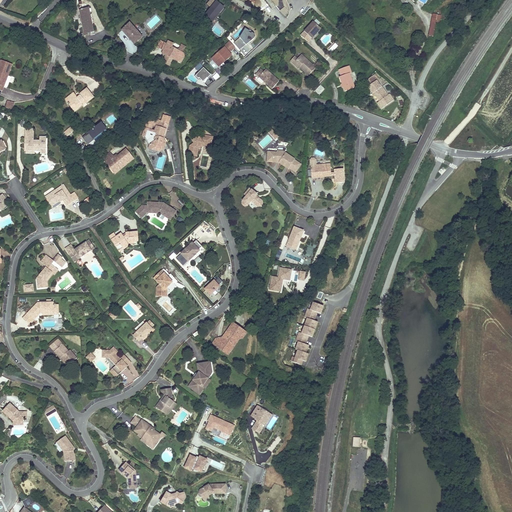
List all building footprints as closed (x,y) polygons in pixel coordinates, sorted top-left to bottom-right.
[(202,17),(209,23),(217,13),(220,15),(225,9),(214,0),(209,0),(206,4),(210,7),(202,17)] [(304,16),(309,8),(306,6),(301,14),(304,16)] [(89,8),(79,10),(84,35),(90,34),(90,35),(95,34),(94,31),(93,31),(89,8)] [(313,22),(301,35),(308,42),(311,38),(312,39),(321,29),(313,22)] [(122,30),(134,44),(142,37),(130,23),(122,30)] [(239,47),(243,44),(245,46),(254,40),(248,30),(234,40),(239,47)] [(158,47),(164,50),(167,44),(161,41),(158,47)] [(164,50),(162,53),(173,58),(174,57),(181,61),(185,54),(182,53),(178,51),(172,47),(173,44),(168,41),(167,44),(164,50)] [(212,59),(218,65),(224,60),(225,61),(231,56),(229,52),(235,47),(230,42),(219,51),(218,50),(216,51),(218,54),(212,59)] [(301,54),(297,59),(294,62),(300,67),(306,73),(305,73),(308,76),(316,67),(313,64),(301,54)] [(294,62),(297,59),(295,56),(291,61),(299,69),(300,67),(294,62)] [(0,91),(2,92),(13,65),(2,60),(0,65),(0,91)] [(349,66),(339,70),(342,77),(340,77),(342,84),(343,87),(345,92),(355,88),(350,74),(351,73),(349,66)] [(203,67),(195,76),(198,79),(199,78),(203,82),(210,75),(203,67)] [(272,89),(279,81),(266,70),(263,72),(259,77),(272,89)] [(368,87),(373,94),(374,93),(376,96),(379,101),(377,103),(381,109),(394,100),(390,94),(388,95),(375,78),(373,79),(372,78),(366,82),(369,86),(368,87)] [(75,112),(94,98),(86,87),(79,93),(79,94),(76,96),(74,92),(65,99),(75,112)] [(14,104),(7,102),(5,109),(12,110),(14,104)] [(167,143),(166,141),(163,140),(167,130),(157,126),(155,131),(152,129),(154,123),(161,126),(163,121),(150,116),(146,127),(145,130),(145,129),(143,134),(149,136),(151,132),(154,133),(152,138),(154,142),(151,143),(149,148),(156,151),(157,149),(157,147),(162,146),(165,147),(167,143)] [(87,147),(106,130),(99,123),(80,140),(87,147)] [(278,134),(272,128),(269,131),(275,137),(278,134)] [(34,129),(24,129),(24,154),(35,154),(35,151),(41,151),(41,154),(47,155),(47,137),(40,137),(40,141),(34,140),(34,129)] [(214,134),(207,132),(202,135),(201,133),(194,137),(195,139),(191,142),(189,151),(195,152),(196,148),(199,149),(199,145),(198,143),(205,139),(213,141),(214,134)] [(114,174),(133,158),(125,146),(114,156),(110,151),(103,156),(114,174)] [(295,159),(287,152),(286,151),(284,148),(278,147),(278,150),(267,150),(267,161),(278,162),(287,168),(288,167),(295,172),(301,165),(295,160),(295,159)] [(330,164),(310,165),(311,177),(330,176),(330,164)] [(64,184),(45,197),(52,207),(63,201),(66,206),(78,198),(74,192),(71,195),(64,184)] [(246,194),(242,198),(247,203),(250,199),(257,205),(259,205),(261,203),(261,200),(255,194),(255,191),(249,186),(244,193),(246,194)] [(163,203),(148,202),(147,206),(147,212),(159,214),(167,218),(170,221),(177,211),(172,208),(163,203)] [(303,230),(293,226),(288,238),(286,242),(296,246),(299,239),(303,230)] [(86,232),(83,234),(88,243),(91,241),(86,232)] [(138,242),(137,232),(125,232),(125,236),(123,237),(120,233),(116,237),(113,233),(109,236),(115,246),(119,252),(127,247),(134,245),(134,242),(138,242)] [(83,234),(67,244),(72,252),(88,243),(83,234)] [(286,237),(283,245),(297,250),(301,239),(299,239),(296,246),(286,242),(288,238),(286,237)] [(192,244),(179,254),(187,263),(199,252),(198,251),(201,248),(196,242),(193,245),(192,244)] [(40,273),(47,264),(46,263),(50,259),(46,256),(49,253),(55,258),(59,253),(56,251),(57,249),(53,246),(48,252),(49,252),(48,253),(41,246),(35,253),(40,258),(32,268),(33,280),(40,279),(40,273)] [(40,273),(40,279),(43,279),(42,273),(48,266),(50,267),(53,262),(50,259),(46,263),(47,264),(40,273)] [(163,284),(169,279),(165,274),(163,276),(162,274),(164,273),(158,267),(151,273),(156,280),(153,283),(152,290),(159,291),(160,287),(163,284)] [(283,280),(290,281),(292,270),(280,268),(279,277),(272,276),(270,288),(282,290),(283,280)] [(216,275),(213,278),(219,283),(222,281),(216,275)] [(209,295),(220,285),(213,278),(202,287),(209,295)] [(163,293),(163,284),(160,287),(159,291),(152,290),(152,292),(163,293)] [(32,285),(23,286),(24,293),(33,292),(32,285)] [(52,302),(52,297),(48,297),(48,294),(45,294),(40,294),(31,294),(20,305),(27,312),(34,305),(41,305),(47,305),(47,302),(52,302)] [(324,306),(313,302),(311,310),(308,309),(305,317),(307,318),(302,333),(299,332),(293,349),(296,350),(293,357),(290,356),(288,361),(297,364),(299,360),(301,360),(305,362),(308,354),(306,353),(309,346),(306,344),(304,344),(307,335),(309,336),(312,337),(318,322),(314,321),(312,320),(315,312),(317,312),(321,314),(324,306)] [(27,312),(20,305),(16,309),(23,316),(27,312)] [(108,314),(113,319),(118,314),(113,309),(108,314)] [(141,318),(127,331),(133,337),(136,334),(137,336),(148,326),(146,323),(141,318)] [(215,339),(212,344),(228,357),(240,341),(243,340),(247,334),(232,324),(222,338),(215,339)] [(47,344),(56,337),(52,332),(42,339),(47,344)] [(56,337),(47,344),(54,353),(56,352),(61,359),(70,352),(63,342),(61,344),(56,337)] [(114,353),(110,349),(112,347),(105,339),(101,342),(98,342),(98,352),(101,352),(109,360),(105,363),(111,370),(121,361),(114,353)] [(118,350),(114,353),(121,361),(125,358),(118,350)] [(84,356),(90,362),(95,357),(90,351),(84,356)] [(201,374),(205,368),(204,358),(190,361),(192,368),(190,370),(187,374),(181,382),(192,390),(197,383),(195,382),(201,374)] [(111,370),(105,363),(102,366),(108,373),(111,370)] [(201,374),(195,382),(197,383),(198,384),(204,376),(201,374)] [(159,411),(168,399),(164,396),(166,394),(166,385),(157,385),(157,389),(158,390),(157,394),(150,404),(159,411)] [(25,407),(18,407),(17,408),(15,407),(16,406),(8,399),(1,407),(11,416),(11,418),(22,418),(21,414),(25,413),(25,407)] [(171,401),(168,399),(159,411),(161,412),(163,409),(164,409),(171,401)] [(257,406),(251,416),(256,419),(255,420),(257,421),(258,422),(257,423),(256,423),(252,429),(259,433),(263,428),(259,426),(261,423),(263,424),(270,414),(257,406)] [(270,414),(263,424),(265,426),(272,416),(270,414)] [(235,426),(211,415),(209,419),(210,420),(209,422),(206,429),(211,431),(213,427),(231,435),(235,426)] [(144,425),(135,418),(128,428),(137,434),(136,436),(141,439),(146,442),(150,436),(152,437),(155,433),(144,426),(144,425)] [(57,437),(62,435),(60,432),(52,438),(54,442),(58,439),(57,437)] [(146,442),(141,439),(139,441),(147,447),(153,438),(152,437),(150,436),(146,442)] [(187,453),(183,468),(192,470),(201,473),(206,457),(198,454),(198,456),(187,453)] [(127,484),(126,469),(118,463),(120,462),(116,459),(109,467),(113,470),(114,468),(117,471),(115,472),(118,475),(119,485),(127,484)] [(223,470),(225,465),(211,459),(209,464),(223,470)] [(223,484),(206,485),(197,491),(196,493),(199,497),(204,494),(206,497),(210,495),(224,494),(223,484)] [(178,504),(181,497),(179,492),(174,494),(172,493),(170,496),(168,497),(161,494),(159,499),(163,501),(161,504),(168,507),(167,509),(170,507),(171,504),(175,503),(178,504)] [(14,499),(17,504),(27,498),(24,493),(14,499)] [(161,504),(163,501),(159,499),(157,504),(167,509),(168,507),(161,504)]
